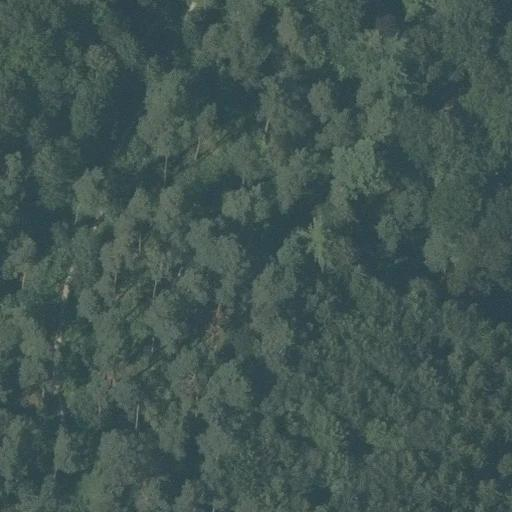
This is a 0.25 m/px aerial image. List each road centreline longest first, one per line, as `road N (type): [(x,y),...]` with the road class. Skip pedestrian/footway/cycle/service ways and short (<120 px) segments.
road 1 (unknown): [(201,0),(125,138),(59,318),(58,511)]
road 2 (track): [(511,211),(483,155),(375,0)]
